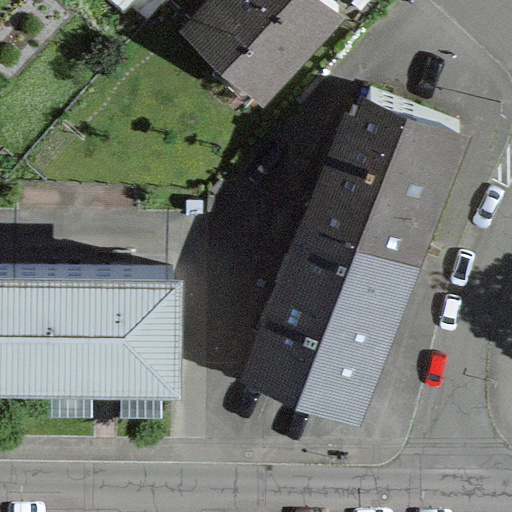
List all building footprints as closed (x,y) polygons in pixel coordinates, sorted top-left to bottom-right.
[(129,0),(149,18),(165,0),(129,0)] [(209,0),(189,22),(261,88),(340,1),(338,0),(209,0)] [(412,245),(459,121),(369,85),(361,107),(353,104),(313,207),(412,245)] [(357,387),(412,245),(313,207),(254,361),(310,382),(314,371),(357,387)] [(0,358),(173,360),(174,263),(0,261),(0,358)]
